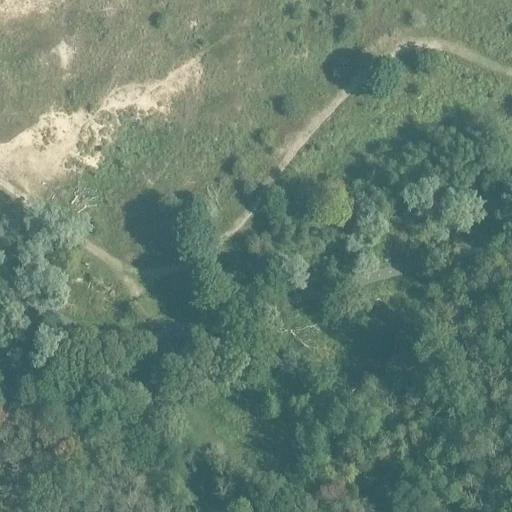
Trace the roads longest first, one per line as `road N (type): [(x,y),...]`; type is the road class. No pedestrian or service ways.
road 1 (track): [(30,511),(180,429)]
road 2 (track): [(137,273),(0,184)]
